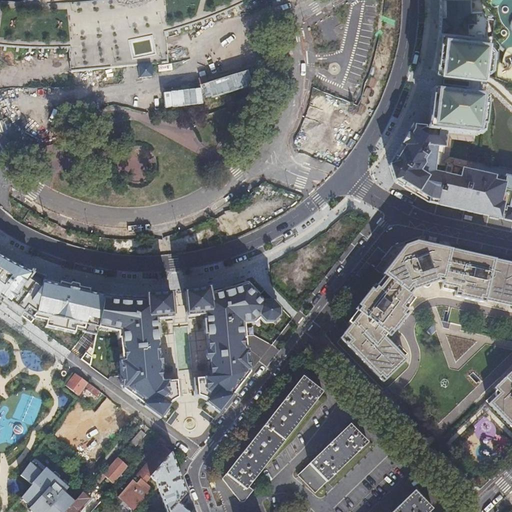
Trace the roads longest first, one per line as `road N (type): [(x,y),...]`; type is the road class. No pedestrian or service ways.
road 1 (secondary): [(0,218),(76,253),(139,265),(174,261),(255,239),(346,176)]
road 2 (residential): [(204,511),(193,477),(199,456),(397,208)]
road 3 (primary): [(0,36),(123,31),(223,0)]
road 4 (secondary): [(346,176),(402,73),(409,0)]
road 5 (primary): [(180,0),(82,22),(0,16)]
